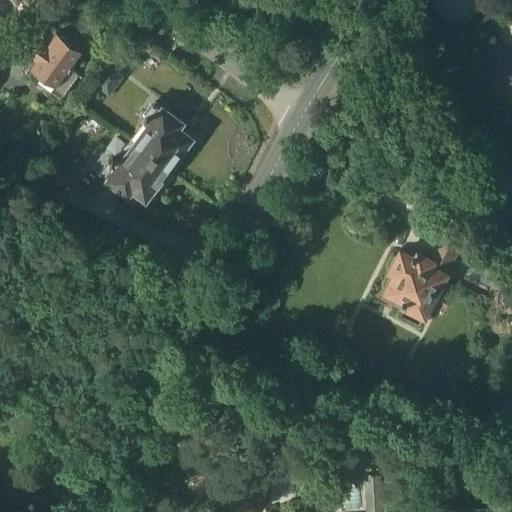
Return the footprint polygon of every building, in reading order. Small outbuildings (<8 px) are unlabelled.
[(30,55),(35,58),(25,71),(61,97),(78,73),(69,67),(83,49),(81,47),(83,44),(71,35),(69,39),(56,29),(49,39),(44,36),(30,55)] [(481,71),(511,85),(511,53),(493,45),(481,71)] [(108,94),(121,76),(108,66),(95,84),(108,94)] [(132,140),(138,144),(174,171),(186,155),(180,150),(188,139),(187,134),(177,126),(181,121),(155,101),(145,116),(148,118),(132,140)] [(106,175),(127,191),(132,186),(145,196),(156,182),(162,186),(174,171),(138,144),(132,140),(117,160),(110,155),(97,171),(105,177),(106,175)] [(41,179),(61,195),(72,180),(52,164),(41,179)] [(401,300),(405,302),(400,314),(419,323),(458,246),(461,248),(470,232),(466,230),(466,229),(451,221),(450,222),(446,220),(438,236),(441,238),(430,259),(418,253),(417,255),(413,253),(412,256),(401,251),(391,269),(385,282),(390,284),(387,290),(403,297),(401,300)] [(451,506),(451,511),(509,511),(508,492),(485,493),(485,504),(451,506)]
